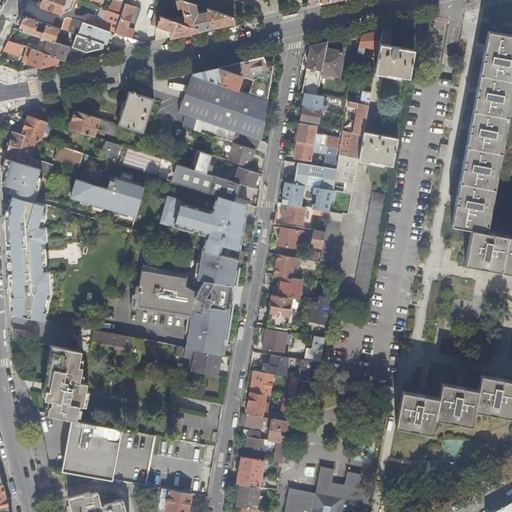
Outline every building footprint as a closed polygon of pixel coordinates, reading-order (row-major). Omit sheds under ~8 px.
[(75,0),(43,0),(41,8),(62,15),(72,11),(75,0)] [(121,16),(126,3),(115,0),(114,0),(113,4),(110,12),(121,16)] [(183,24),(201,30),(216,27),(234,23),(233,17),(206,8),(207,10),(197,12),(196,4),(185,0),(175,0),(178,8),(182,7),(185,18),(183,23),(183,24)] [(110,12),(113,4),(107,2),(104,9),(110,12)] [(115,33),(129,38),(131,38),(142,9),(130,5),(126,3),(121,16),(115,33)] [(115,33),(121,16),(110,12),(104,9),(102,8),(95,26),(104,29),(107,30),(115,33)] [(168,30),(169,38),(181,35),(201,30),(183,24),(183,23),(155,14),(151,24),(157,26),(168,30)] [(60,28),(26,16),(23,22),(20,30),(42,38),(49,40),(55,42),(60,28)] [(78,35),(82,22),(69,18),(65,20),(62,29),(77,34),(78,35)] [(72,48),(74,48),(85,52),(101,48),(103,44),(99,43),(104,29),(95,26),(82,22),(78,35),(77,34),(72,48)] [(157,26),(156,41),(169,38),(168,30),(157,26)] [(380,43),(382,30),(375,32),(362,35),(358,53),(363,54),(365,47),(375,49),(373,58),(369,57),(362,92),(360,103),(368,105),(375,72),(380,43)] [(511,35),(488,31),(483,55),(476,92),(469,127),(463,162),(456,200),(451,225),(471,228),(465,263),(483,267),(511,272),(511,380),(500,378),(481,374),(478,389),(459,386),(441,382),(439,397),(418,394),(402,391),(396,422),(410,425),(410,428),(418,430),(418,427),(432,429),(435,418),(435,415),(450,418),(449,420),(457,422),(457,419),(472,421),(474,410),(475,407),(489,409),(488,412),(496,414),(497,411),(511,413),(511,405),(511,236),(486,231),(483,231),(487,209),(490,210),(492,202),(489,202),(494,174),(497,174),(498,166),(496,166),(501,138),(504,138),(505,131),(502,130),(508,102),(511,102),(511,95),(509,94),(511,77),(511,35)] [(44,53),(49,40),(42,38),(37,51),(44,53)] [(44,53),(53,57),(65,60),(70,47),(55,42),(49,40),(44,53)] [(22,46),(9,42),(5,50),(19,54),(22,46)] [(326,48),(327,43),(318,45),(311,46),(308,64),(302,92),(306,93),(317,95),(321,73),(326,48)] [(410,78),(415,50),(380,43),(375,72),(387,75),(387,74),(410,78)] [(344,52),(326,48),(321,73),(339,77),(339,75),(341,74),(342,68),(341,66),(344,52)] [(28,63),(40,68),(51,65),(53,57),(44,53),(37,51),(32,50),(28,63)] [(256,59),(217,68),(238,75),(241,76),(254,81),(271,86),(274,66),(267,64),(265,57),(261,58),(259,58),(256,59)] [(204,71),(193,74),(194,75),(233,88),(238,75),(217,68),(204,71)] [(194,75),(184,100),(181,109),(179,113),(186,116),(188,116),(197,119),(261,141),(266,113),(269,101),(250,94),(249,94),(236,90),(233,88),(194,75)] [(367,389),(369,389),(406,196),(428,79),(413,76),(405,116),(403,116),(402,122),(404,122),(398,154),(396,154),(395,159),(397,159),(390,190),(388,190),(387,196),(389,196),(384,227),(381,227),(380,233),(382,234),(377,264),(374,264),(373,270),(375,270),(369,301),(368,301),(366,307),(368,307),(365,323),(363,322),(352,384),(367,387),(367,389)] [(269,101),(271,86),(254,81),(250,94),(269,101)] [(437,129),(437,130),(441,131),(450,84),(445,83),(437,129)] [(250,90),(238,86),(236,90),(249,94),(250,90)] [(278,89),(271,86),(269,101),(275,103),(278,89)] [(133,93),(129,91),(118,124),(144,133),(154,100),(135,93),(133,93)] [(302,100),(301,106),(326,111),(327,107),(321,106),(322,100),(324,100),(324,96),(317,95),(306,93),(304,100),(302,100)] [(269,101),(266,113),(273,116),(275,103),(269,101)] [(359,158),(364,131),(368,105),(360,103),(355,102),(349,101),(349,105),(357,107),(353,132),(344,131),(339,154),(359,158)] [(505,131),(511,102),(508,102),(502,130),(505,131)] [(326,111),(301,106),(300,112),(302,113),(301,120),(324,125),(327,111),(326,111)] [(39,108),(20,113),(29,115),(47,121),(50,123),(53,113),(39,108)] [(100,118),(76,110),(70,129),(94,137),(100,118)] [(47,121),(29,115),(22,134),(36,138),(40,140),(42,137),(46,139),(51,125),(46,124),(47,121)] [(185,126),(194,130),(197,119),(188,116),(185,126)] [(234,143),(255,149),(267,153),(268,143),(261,141),(197,119),(194,130),(234,143)] [(314,143),(314,144),(322,145),(338,148),(342,128),(332,126),(330,136),(315,133),(317,126),(300,123),(298,140),(314,143)] [(424,200),(389,391),(392,391),(407,312),(441,131),(437,130),(424,200)] [(6,158),(11,160),(28,165),(36,138),(22,134),(13,131),(6,158)] [(359,158),(358,161),(370,163),(370,162),(392,166),(398,137),(364,131),(359,158)] [(40,140),(36,138),(28,165),(32,166),(34,157),(40,140)] [(117,159),(120,144),(105,141),(102,156),(117,159)] [(312,151),(313,144),(298,141),(296,148),(295,157),(311,160),(312,151)] [(228,160),(249,167),(255,149),(234,143),(228,160)] [(322,145),(314,144),(313,144),(312,151),(321,153),(322,145)] [(448,145),(441,144),(439,155),(446,157),(448,145)] [(324,167),(337,169),(338,161),(336,161),(338,148),(322,145),(321,153),(326,154),(324,167)] [(79,167),(84,153),(59,146),(54,159),(79,167)] [(196,156),(197,153),(181,147),(178,154),(188,157),(185,164),(192,167),(196,156)] [(335,190),(352,193),(358,161),(359,158),(339,154),(338,161),(337,169),(333,190),(335,190)] [(32,166),(41,168),(44,169),(46,161),(34,157),(32,166)] [(8,167),(4,185),(16,188),(23,190),(22,193),(33,196),(34,193),(39,195),(44,177),(39,176),(41,168),(32,166),(28,165),(11,160),(8,167)] [(198,170),(220,177),(223,165),(219,164),(217,168),(201,162),(198,170)] [(324,168),(298,163),(294,184),(301,185),(314,187),(331,190),(333,190),(337,169),(324,167),(324,168)] [(173,172),(170,180),(219,196),(234,200),(235,199),(234,199),(238,184),(239,184),(240,183),(234,182),(220,177),(198,170),(187,166),(184,175),(173,172)] [(234,182),(240,183),(254,188),(259,173),(239,167),(234,182)] [(492,202),(497,174),(494,174),(489,202),(492,202)] [(77,179),(71,197),(98,205),(99,201),(103,202),(102,203),(101,206),(138,217),(145,187),(110,177),(108,188),(77,179)] [(294,184),(285,182),(284,192),(282,203),(289,204),(298,206),(301,185),(294,184)] [(310,208),(317,209),(327,211),(329,200),(331,190),(314,187),(313,193),(320,194),(318,205),(311,204),(310,208)] [(16,188),(14,195),(37,202),(39,195),(34,193),(33,196),(22,193),(23,190),(16,188)] [(387,194),(373,192),(353,302),(366,305),(387,194)] [(14,298),(12,314),(45,321),(50,294),(45,228),(40,226),(46,205),(37,202),(14,195),(12,203),(16,204),(14,211),(11,211),(9,218),(14,298)] [(234,200),(219,196),(215,211),(213,212),(184,203),(184,201),(179,199),(179,198),(170,196),(162,223),(171,225),(177,227),(178,224),(210,233),(205,250),(218,254),(220,245),(232,248),(240,251),(247,204),(234,200)] [(298,206),(289,204),(288,211),(282,210),(282,214),(281,217),(287,218),(286,222),(302,225),(305,207),(298,206)] [(342,214),(329,212),(320,261),(334,263),(342,214)] [(301,248),(304,231),(281,228),(279,245),(294,247),(293,249),(297,250),(298,248),(301,248)] [(315,247),(322,248),(324,232),(314,231),(311,246),(312,246),(311,248),(315,249),(315,247)] [(244,252),(240,251),(232,248),(230,257),(238,260),(243,261),(244,252)] [(218,254),(205,250),(204,250),(201,264),(199,278),(198,281),(204,282),(198,293),(186,287),(188,279),(143,271),(140,287),(138,286),(136,295),(141,296),(139,307),(150,309),(192,316),(189,334),(186,348),(198,350),(222,355),(224,343),(230,309),(230,307),(226,306),(229,286),(234,286),(238,260),(230,257),(218,254)] [(300,258),(278,255),(276,264),(275,275),(281,276),(291,277),(293,266),(299,267),(300,258)] [(144,265),(143,271),(188,279),(188,277),(144,265)] [(281,276),(278,296),(299,299),(302,279),(291,277),(281,276)] [(304,300),(312,301),(314,293),(311,293),(310,297),(304,296),(304,300)] [(322,303),(323,297),(315,295),(311,313),(307,332),(316,334),(320,314),(324,315),(326,303),(322,303)] [(186,334),(189,334),(192,316),(150,309),(149,312),(189,319),(186,334)] [(230,309),(224,343),(222,355),(226,355),(228,344),(233,310),(230,309)] [(326,380),(334,381),(346,319),(338,318),(335,333),(333,333),(332,339),(333,339),(330,358),(328,358),(327,364),(329,364),(326,380)] [(334,381),(352,384),(363,322),(346,319),(334,381)] [(287,332),(263,328),(262,337),(265,337),(263,348),(284,351),(287,332)] [(13,329),(13,339),(22,340),(23,331),(13,329)] [(144,340),(95,330),(91,353),(140,361),(144,340)] [(304,360),(319,362),(320,363),(325,338),(309,335),(308,340),(314,341),(312,349),(306,348),(304,360)] [(80,366),(83,351),(54,346),(52,361),(49,363),(47,368),(52,369),(50,376),(47,378),(44,396),(45,398),(48,399),(47,404),(49,407),(47,414),(70,418),(78,420),(81,406),(84,406),(89,383),(81,381),(84,367),(80,366)] [(222,355),(198,350),(194,371),(214,375),(215,366),(220,367),(222,355)] [(289,357),(271,354),(270,364),(263,363),(262,372),(270,373),(286,376),(289,357)] [(302,360),(300,368),(317,371),(319,362),(304,360),(302,360)] [(262,372),(254,371),(252,382),(250,392),(260,393),(261,384),(260,384),(261,382),(269,383),(270,373),(262,372)] [(294,399),(297,387),(298,378),(293,377),(289,398),(294,399)] [(260,393),(250,392),(247,414),(262,416),(265,402),(266,394),(260,393)] [(273,418),(290,421),(294,399),(289,398),(284,397),(281,413),(275,412),(273,418)] [(262,416),(268,417),(272,418),(273,418),(275,412),(267,411),(268,403),(265,402),(262,416)] [(247,414),(242,413),(241,419),(240,425),(262,429),(263,421),(267,422),(268,417),(262,416),(247,414)] [(145,485),(154,435),(78,420),(70,418),(61,470),(65,471),(82,474),(145,485)] [(268,440),(286,444),(287,436),(284,436),(284,433),(281,432),(281,429),(289,430),(290,421),(273,418),(272,418),(271,425),(268,425),(266,433),(269,434),(268,440)] [(245,430),(244,436),(248,437),(260,439),(261,432),(245,430)] [(273,461),(283,463),(286,444),(268,440),(260,439),(248,437),(245,453),(261,455),(262,450),(266,451),(267,447),(265,444),(267,446),(271,447),(276,447),(273,461)] [(264,460),(242,456),(237,484),(240,484),(259,487),(264,460)] [(367,511),(372,490),(358,487),(361,475),(347,472),(344,485),(332,482),(334,470),(321,467),(315,493),(289,489),(284,511),(367,511)] [(80,481),(82,474),(65,471),(64,478),(80,481)] [(0,507),(8,505),(3,484),(0,484),(0,507)] [(240,484),(236,506),(243,508),(260,510),(261,510),(263,496),(258,496),(259,487),(240,484)] [(180,511),(187,511),(191,493),(162,488),(159,502),(167,504),(166,509),(180,511)] [(126,511),(123,499),(101,505),(98,492),(90,494),(90,491),(68,496),(71,511),(126,511)] [(511,511),(511,503),(497,511),(511,511)]
